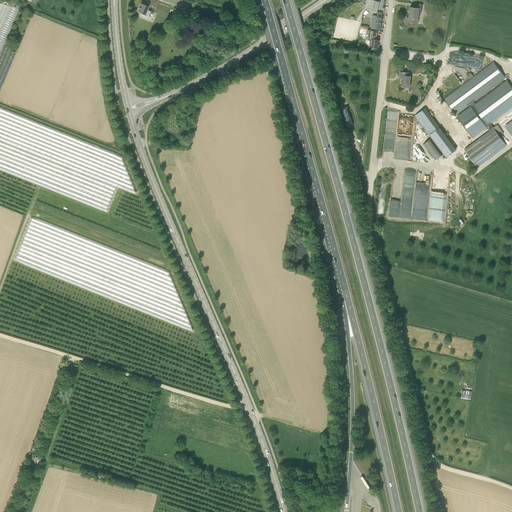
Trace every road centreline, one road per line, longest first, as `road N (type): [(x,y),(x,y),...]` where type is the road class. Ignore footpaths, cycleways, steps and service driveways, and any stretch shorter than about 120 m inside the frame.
road 1 (motorway): [(418,511),(285,0)]
road 2 (secondary): [(283,511),(127,108)]
road 3 (track): [(369,197),(430,455),(511,487)]
road 4 (motorway): [(264,0),(346,299)]
road 5 (secondary): [(127,108),(231,62),(325,0)]
road 6 (motorway): [(346,299),(397,511)]
road 7 (unclassified): [(369,197),(390,0)]
road 8 (track): [(249,410),(75,359)]
road 9 (motorway): [(346,299),(350,462)]
road 10 (unknown): [(372,168),(453,161),(460,140),(432,98)]
